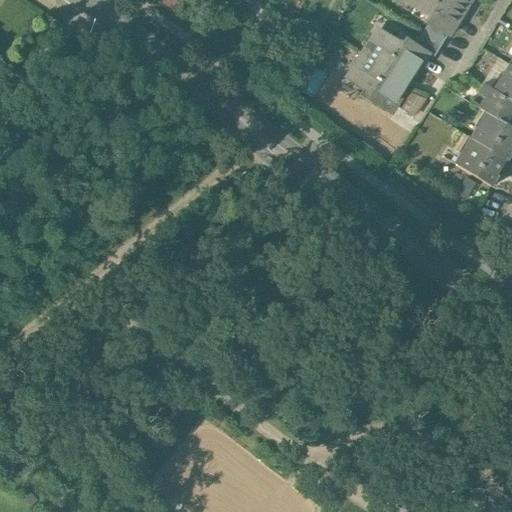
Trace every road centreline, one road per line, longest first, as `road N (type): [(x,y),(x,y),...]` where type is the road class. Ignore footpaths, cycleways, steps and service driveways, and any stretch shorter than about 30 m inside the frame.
road 1 (primary): [(511,317),(91,0)]
road 2 (residential): [(79,0),(0,105)]
